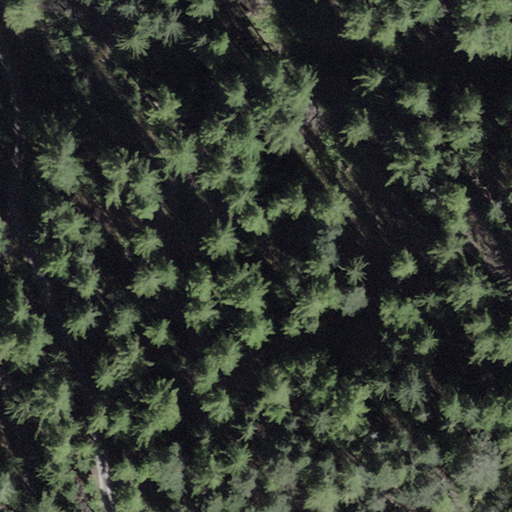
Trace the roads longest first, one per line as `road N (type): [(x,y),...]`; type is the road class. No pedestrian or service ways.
road 1 (track): [(107,511),(76,380),(17,230),(19,99),(0,42)]
road 2 (track): [(33,511),(0,359)]
